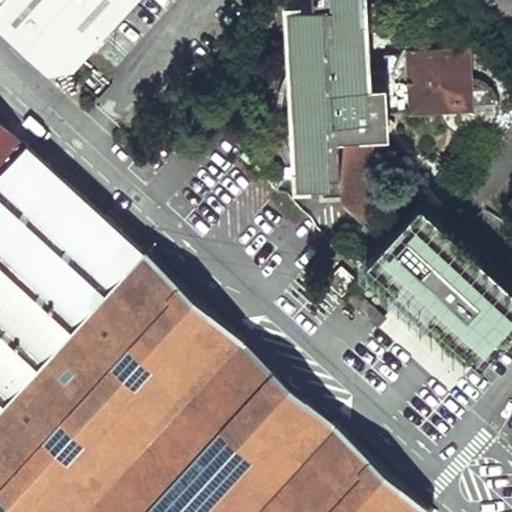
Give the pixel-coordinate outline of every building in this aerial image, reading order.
[(0,0),(0,26),(49,73),(75,69),(137,0),(0,0)] [(367,66),(364,0),(289,0),(298,177),(323,176),(324,194),(342,193),(342,201),(378,234),(372,128),(379,126),(384,123),(388,117),(388,109),(443,106),(444,115),(448,122),(455,128),(462,132),(472,132),(481,131),(488,127),(494,121),(497,113),(498,103),(497,95),(493,89),(487,82),(479,78),(470,77),(468,47),(386,51),(387,65),(367,66)] [(229,83),(217,73),(197,95),(209,106),(229,83)] [(0,511),(430,511),(434,508),(0,114),(0,511)] [(511,319),(511,279),(419,196),(366,254),(463,341),(479,356),(511,319)] [(324,280),(339,292),(351,277),(337,265),(324,280)] [(343,296),(368,316),(376,306),(351,286),(343,296)]
